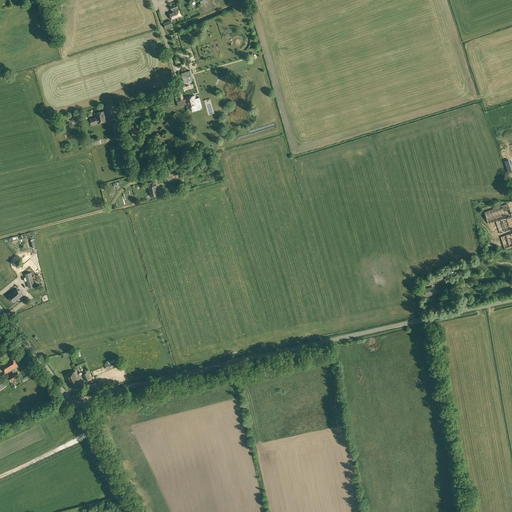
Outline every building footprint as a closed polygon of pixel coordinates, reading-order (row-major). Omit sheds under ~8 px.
[(169,12),(172,20),(181,17),(177,3),(170,6),(172,10),(174,9),(175,10),(169,12)] [(183,73),(185,80),(193,78),(191,71),(183,73)] [(175,91),(177,97),(179,96),(179,100),(183,98),(181,91),(177,92),(177,91),(175,91)] [(185,98),(188,109),(198,106),(195,95),(185,98)] [(90,119),(91,124),(106,121),(104,111),(95,113),(96,118),(90,119)] [(148,187),(151,196),(158,194),(156,185),(148,187)] [(506,249),(511,247),(511,215),(490,223),(491,227),(498,225),(500,231),(507,229),(508,233),(501,236),(506,249)] [(41,270),(31,258),(19,268),(23,273),(30,267),(36,274),(41,270)] [(25,274),(28,288),(35,286),(31,272),(25,274)] [(9,296),(14,302),(17,300),(22,295),(16,288),(11,293),(12,293),(9,296)] [(12,370),(14,373),(8,377),(11,381),(20,376),(17,371),(15,368),(18,366),(12,356),(0,364),(6,373),(12,370)] [(108,364),(110,367),(111,369),(120,365),(118,360),(108,364)] [(65,376),(71,388),(82,383),(76,370),(65,376)] [(85,385),(86,392),(100,389),(98,382),(85,385)]
